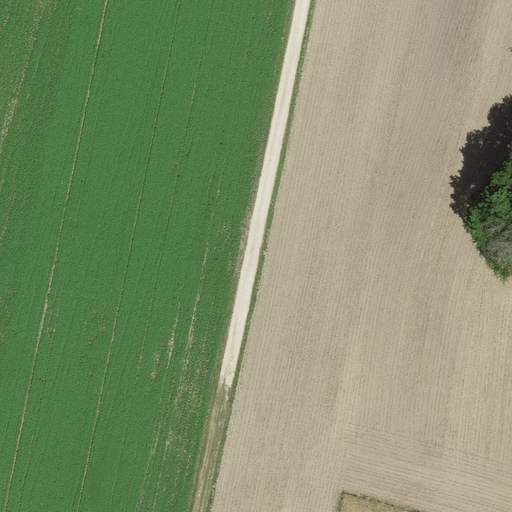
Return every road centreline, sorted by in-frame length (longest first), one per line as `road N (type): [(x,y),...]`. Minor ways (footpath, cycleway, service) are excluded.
road 1 (track): [(244,269),(301,0)]
road 2 (track): [(244,269),(196,511)]
